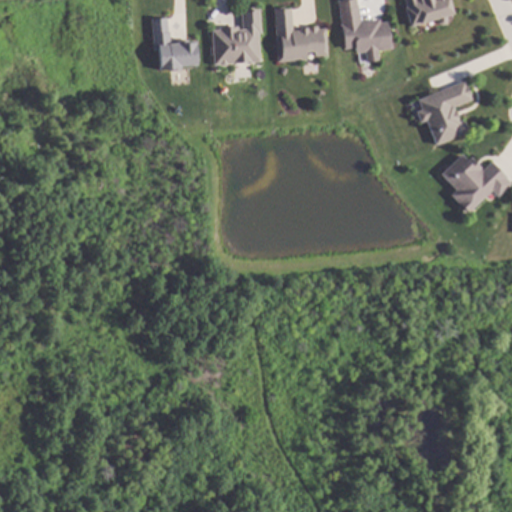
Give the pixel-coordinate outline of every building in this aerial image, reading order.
[(356,0),(357,6),(358,6),(360,23),(380,20),(380,23),(388,22),(392,50),(377,51),(378,61),(366,62),(366,54),(355,55),(354,49),(344,50),(341,26),(338,1),(347,0),(356,0)] [(448,0),(453,16),(447,18),(448,22),(446,26),(442,27),(438,25),(437,21),(411,29),(403,0),(448,0)] [(283,10),(290,10),(292,32),(299,31),(299,30),(307,29),(307,28),(318,27),(318,30),(326,29),(328,56),(315,57),(315,54),(306,54),(306,59),(277,61),(273,9),(283,8),(283,10)] [(262,32),(259,33),(261,62),(215,65),(213,31),(243,28),(242,10),(260,9),(262,32)] [(169,31),(170,31),(170,44),(178,43),(178,41),(186,41),(186,44),(196,44),(197,65),(181,66),(181,69),(159,70),(158,46),(154,46),(153,18),(168,17),(169,31)] [(473,99),(454,107),(460,121),(464,119),(469,132),(438,145),(427,119),(422,122),(418,112),(423,110),(419,100),(466,81),(473,99)] [(448,196),(465,214),(489,192),(494,197),(509,184),(489,162),(478,171),(461,153),(438,175),(453,191),(448,196)]
